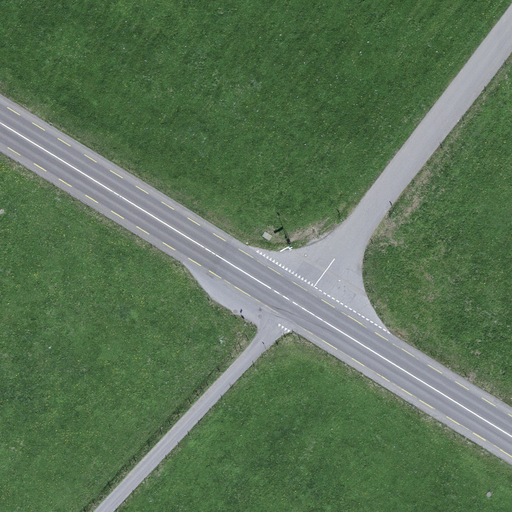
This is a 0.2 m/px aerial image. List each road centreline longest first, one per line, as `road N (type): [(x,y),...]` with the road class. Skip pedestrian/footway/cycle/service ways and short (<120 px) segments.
road 1 (unclassified): [(297,306),(511,20)]
road 2 (primary): [(297,306),(0,123)]
road 3 (residential): [(297,306),(103,511)]
road 4 (primary): [(511,437),(297,306)]
